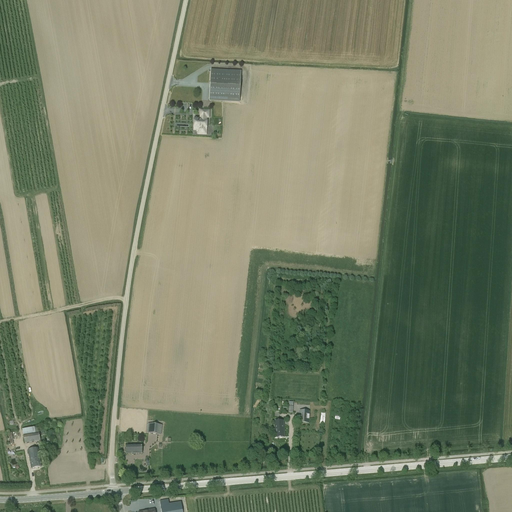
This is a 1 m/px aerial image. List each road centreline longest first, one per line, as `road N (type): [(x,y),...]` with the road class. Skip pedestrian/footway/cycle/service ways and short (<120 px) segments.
road 1 (unclassified): [(114,492),(120,316),(183,0)]
road 2 (primary): [(114,492),(511,457)]
